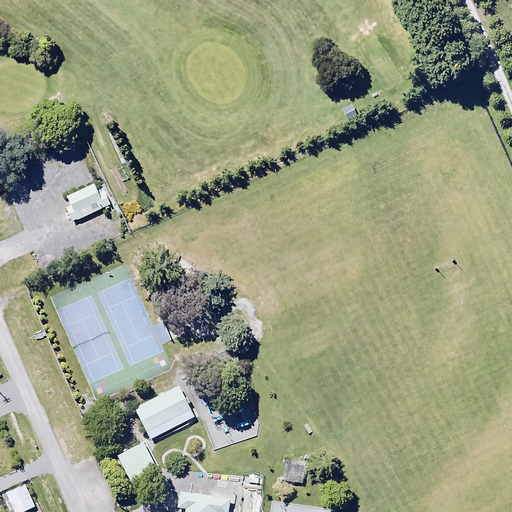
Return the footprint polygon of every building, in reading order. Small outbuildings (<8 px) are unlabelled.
[(110,205),(100,183),(64,199),(68,208),(64,210),(70,224),(110,205)] [(176,383),(130,404),(143,431),(188,410),(176,383)] [(152,468),(139,440),(114,451),(127,480),(152,468)] [(302,465),(283,463),(281,483),(300,485),(302,465)] [(24,511),(33,508),(22,485),(1,494),(9,511),(24,511)] [(163,511),(150,510),(149,511),(213,511),(223,511),(226,495),(176,487),(173,505),(182,506),(181,511),(163,511)]
